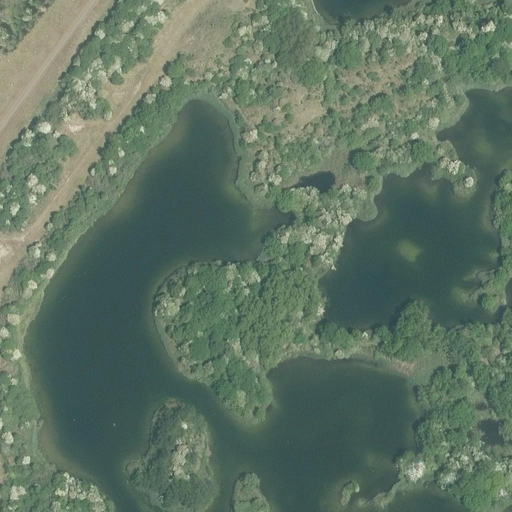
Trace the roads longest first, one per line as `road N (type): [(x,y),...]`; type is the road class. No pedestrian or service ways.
road 1 (track): [(156,69),(228,78),(242,89),(260,131),(283,136),(264,169),(314,217),(314,241),(293,271),(299,310),(311,325),(345,339),(511,340)]
road 2 (track): [(0,278),(205,0)]
road 3 (track): [(0,128),(96,0)]
